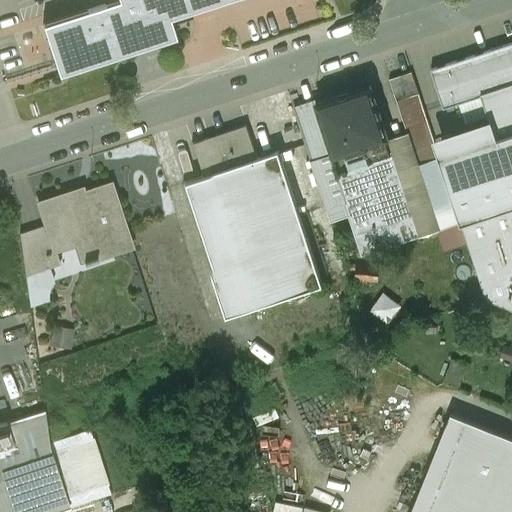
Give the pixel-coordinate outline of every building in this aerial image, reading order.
[(118,0),(119,0),(42,25),(59,75),(176,37),(169,18),(226,0),(118,0)] [(511,43),(431,70),(444,108),(459,103),(466,124),(488,116),(489,119),(496,139),(511,133),(511,43)] [(412,72),(389,80),(397,102),(419,94),(412,72)] [(371,86),(317,103),(317,104),(327,137),(334,155),(334,156),(387,139),(388,138),(371,86)] [(407,132),(418,165),(440,158),(433,138),(419,94),(397,102),(407,132)] [(317,104),(294,111),(305,144),(327,137),(317,104)] [(440,158),(496,139),(489,119),(433,138),(440,158)] [(247,126),(192,144),(202,176),(183,183),(227,316),(322,285),(279,152),(258,159),(247,126)] [(387,139),(419,235),(461,222),(455,203),(433,210),(418,165),(407,132),(388,138),(387,139)] [(511,133),(496,139),(440,158),(455,203),(461,222),(461,223),(511,206),(511,133)] [(327,137),(305,144),(311,162),(311,161),(327,210),(340,205),(339,201),(344,200),(330,156),(334,155),(327,137)] [(387,139),(334,156),(334,155),(330,156),(344,200),(362,254),(419,235),(387,139)] [(440,158),(418,165),(433,210),(455,203),(440,158)] [(111,184),(83,193),(84,196),(72,200),(70,193),(38,203),(45,225),(53,247),(54,247),(81,238),(88,259),(84,261),(85,263),(97,259),(97,258),(131,247),(111,184)] [(511,206),(461,223),(486,299),(511,309),(511,206)] [(45,225),(20,234),(26,276),(60,264),(54,247),(53,247),(45,225)] [(398,304),(385,294),(374,310),(388,320),(398,304)] [(54,344),(74,346),(76,327),(56,325),(54,344)] [(459,387),(466,364),(451,359),(444,382),(459,387)] [(44,410),(6,422),(13,444),(0,447),(0,472),(12,511),(56,511),(70,508),(67,499),(49,446),(44,410)] [(511,511),(511,438),(450,414),(411,511),(511,511)] [(0,511),(12,511),(0,472),(0,447),(13,444),(6,422),(0,423),(0,511)] [(93,431),(49,446),(67,499),(111,485),(93,431)]
